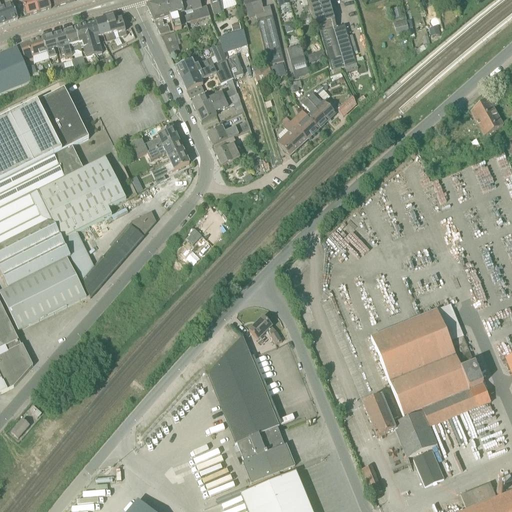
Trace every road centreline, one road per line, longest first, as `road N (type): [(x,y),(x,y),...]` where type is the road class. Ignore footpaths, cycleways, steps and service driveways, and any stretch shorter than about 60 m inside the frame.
road 1 (unknown): [(297,247),(382,477),(398,500),(511,453)]
road 2 (unclassified): [(267,275),(511,49)]
road 3 (unclassified): [(55,511),(154,392),(267,275)]
road 4 (unclassified): [(0,422),(202,186)]
road 5 (unclassified): [(364,511),(267,275)]
road 6 (unclassified): [(202,186),(204,154),(132,0)]
road 7 (tertiary): [(0,39),(120,0)]
